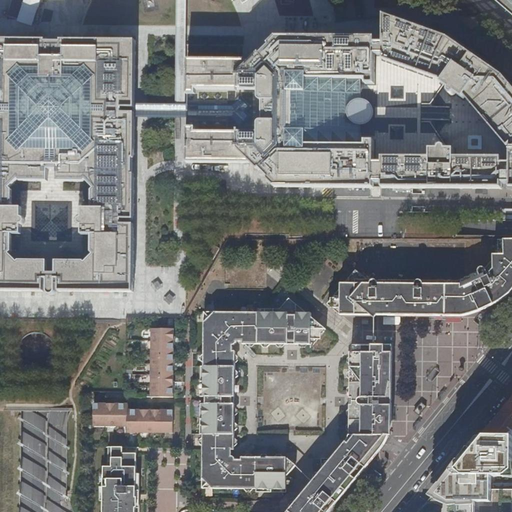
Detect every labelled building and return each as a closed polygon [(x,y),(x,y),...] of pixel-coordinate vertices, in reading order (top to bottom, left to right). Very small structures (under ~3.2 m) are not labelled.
[(178,0),(178,106),(187,106),(188,0),(178,0)] [(511,85),(505,78),(450,39),(385,16),(385,44),(377,44),(377,38),(277,37),(269,46),(271,47),(262,56),(261,54),(254,61),(189,61),(189,96),(198,96),(198,92),(295,93),(295,134),(241,133),(241,131),(238,131),(238,133),(198,133),(198,128),(189,128),(189,164),(253,164),(260,172),(262,170),(271,179),(269,181),(277,188),(376,188),(376,182),(384,182),(384,189),(504,189),(504,183),(511,183),(511,189),(511,85)] [(84,226),(85,226),(85,236),(94,236),(93,243),(136,242),(137,226),(124,225),(124,220),(137,221),(137,176),(135,176),(135,160),(137,160),(137,119),(137,115),(125,114),(125,109),(137,109),(137,106),(138,42),(64,42),(64,44),(48,43),(48,42),(0,41),(0,243),(15,243),(16,236),(25,236),(25,226),(26,226),(28,225),(29,224),(29,222),(29,221),(28,219),(26,219),(25,218),(25,209),(16,209),(16,192),(14,189),(22,181),(24,183),(51,183),(51,171),(59,171),(59,183),(88,183),(89,182),(97,190),(95,192),(95,209),(86,209),(85,219),(84,219),(83,220),(82,221),(82,222),(82,224),(83,225),(84,226)] [(178,106),(137,106),(137,109),(137,115),(137,119),(189,119),(189,106),(187,106),(178,106)] [(420,316),(423,316),(439,316),(456,316),(460,316),(462,316),(463,316),(478,312),(480,311),(485,309),(492,306),(497,304),(502,301),(508,296),(510,295),(511,292),(511,239),(499,239),(499,254),(486,269),(485,268),(483,267),(481,268),(480,269),(479,270),(479,272),(479,273),(461,281),(367,281),(355,272),(344,285),(341,285),(341,290),(328,306),(340,316),(351,316),(370,316),(374,316),(377,316),(392,316),(417,316),(420,316)] [(0,286),(45,286),(45,281),(48,281),(48,286),(56,286),(57,280),(60,281),(60,286),(134,286),(136,242),(93,243),(92,253),(94,255),(86,264),(85,262),(57,262),(56,274),(48,274),(48,262),(20,261),(19,263),(11,256),(13,254),(15,243),(0,243),(0,286)] [(56,286),(48,286),(48,293),(49,295),(51,296),(54,296),(55,295),(56,293),(56,286)] [(288,460),(282,459),(245,459),(235,459),(235,449),(235,412),(235,409),(235,403),(235,393),(236,380),(236,346),(283,347),(292,347),(302,347),(311,347),(311,350),(327,330),(312,319),(311,315),(308,315),(289,300),(280,311),(258,311),(258,315),(214,315),(204,315),(204,325),(204,369),(201,369),(201,399),(206,399),(206,406),(201,406),(200,437),(203,437),(203,489),(256,489),(256,492),(286,492),(286,483),(286,474),(290,474),(296,468),(297,467),(288,460)] [(175,361),(175,344),(172,344),(172,341),(172,339),(175,339),(175,333),(175,330),(151,330),(151,398),(175,399),(175,389),(171,389),(171,386),(171,383),(175,383),(175,366),(171,366),(171,363),(171,361),(175,361)] [(349,437),(388,437),(391,430),(391,426),(391,416),(392,403),(392,381),(392,347),(387,347),(377,346),(359,346),(353,346),(352,354),(350,354),(350,395),(350,396),(350,403),(349,412),(349,437)] [(441,401),(447,393),(444,391),(438,399),(441,401)] [(416,412),(419,415),(421,412),(423,410),(426,407),(428,405),(425,402),(423,400),(414,410),(416,412)] [(511,412),(511,400),(502,412),(511,412)] [(128,428),(128,413),(128,411),(128,408),(128,404),(121,404),(121,407),(117,407),(114,407),(114,404),(98,404),(98,406),(98,407),(94,407),(94,428),(128,428)] [(148,413),(148,411),(131,411),(131,413),(128,413),(128,428),(128,434),(174,434),(174,414),(171,414),(171,411),(154,411),(154,413),(151,413),(148,413)] [(511,412),(502,412),(482,436),(506,436),(509,436),(511,436),(511,412)] [(416,431),(423,423),(420,421),(414,428),(416,431)] [(388,437),(349,437),(349,438),(338,451),(335,455),(332,460),(322,459),(322,471),(312,483),(310,486),(307,489),(300,498),(298,501),(291,509),(289,511),(330,511),(371,462),(380,452),(383,449),(384,447),(386,443),(388,437)] [(511,511),(511,440),(480,439),(419,511),(511,511)] [(140,511),(141,501),(137,501),(134,501),(134,495),(137,495),(138,448),(113,448),(113,459),(109,459),(109,462),(105,462),(104,511),(140,511)]
